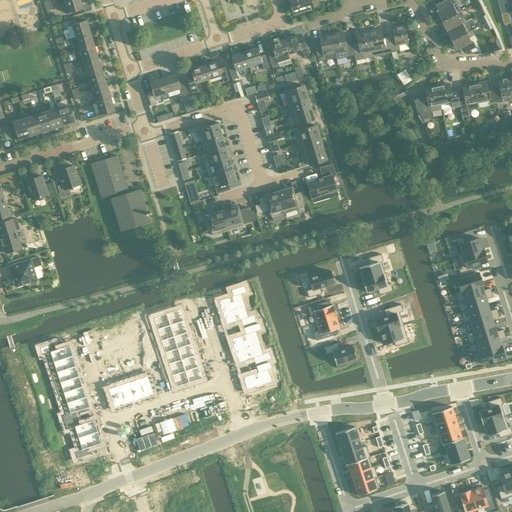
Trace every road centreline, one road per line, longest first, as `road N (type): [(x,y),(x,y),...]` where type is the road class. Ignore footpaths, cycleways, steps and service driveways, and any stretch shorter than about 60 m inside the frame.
road 1 (residential): [(318,412),(348,506),(484,463)]
road 2 (residential): [(266,186),(244,116),(226,109),(148,132)]
road 3 (residential): [(0,170),(146,125)]
road 4 (residential): [(410,0),(443,65),(511,60)]
road 5 (residential): [(344,269),(387,403)]
road 6 (residential): [(106,421),(228,381)]
road 7 (residential): [(128,478),(245,432)]
